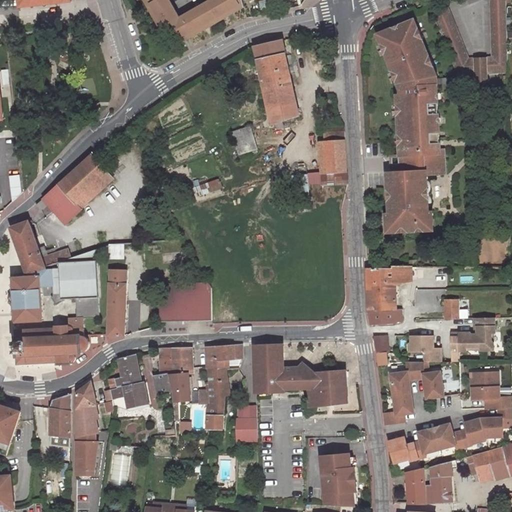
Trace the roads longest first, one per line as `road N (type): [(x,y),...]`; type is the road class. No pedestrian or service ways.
road 1 (residential): [(343,12),(361,328)]
road 2 (unclassified): [(248,338),(126,345),(62,384),(0,384)]
road 3 (unclassified): [(143,98),(244,37),(343,12)]
road 4 (unclassified): [(0,229),(143,98)]
